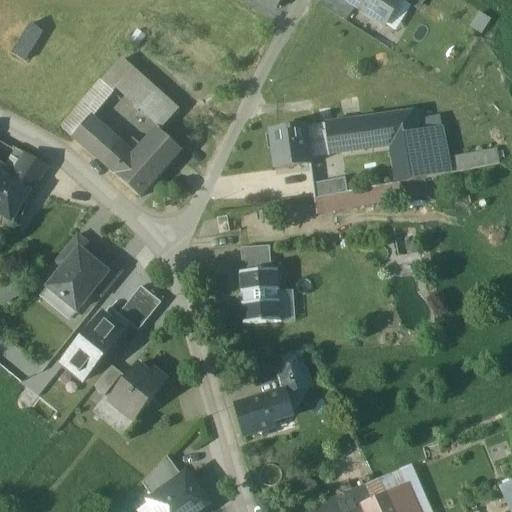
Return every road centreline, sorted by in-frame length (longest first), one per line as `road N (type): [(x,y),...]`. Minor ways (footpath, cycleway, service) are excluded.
road 1 (residential): [(303,0),(170,254)]
road 2 (residential): [(245,511),(170,254)]
road 3 (residential): [(170,254),(66,155),(0,121)]
